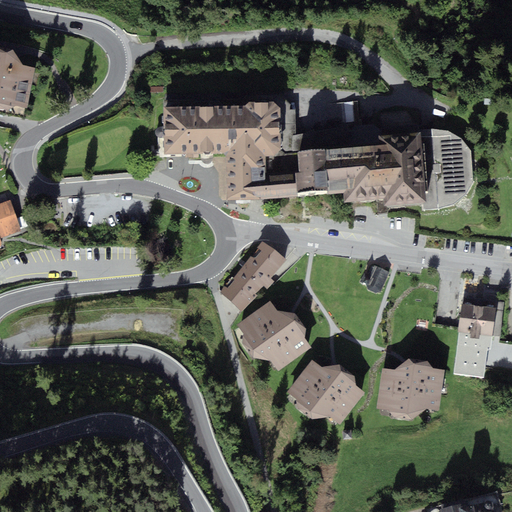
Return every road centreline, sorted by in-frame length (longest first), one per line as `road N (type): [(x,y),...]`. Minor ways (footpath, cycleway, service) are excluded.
road 1 (tertiary): [(0,10),(84,26),(109,41),(117,58),(104,95),(28,138),(23,164),(37,188),(140,185),(203,207),(225,232)]
road 2 (tertiary): [(0,354),(125,351),(164,364),(191,395),(238,511)]
road 3 (residential): [(511,268),(225,232)]
road 4 (tertiary): [(225,232),(218,262),(195,274),(59,289),(0,306)]
road 5 (track): [(209,269),(275,511)]
road 6 (tertiary): [(203,511),(170,458),(129,424),(97,423),(0,449)]
